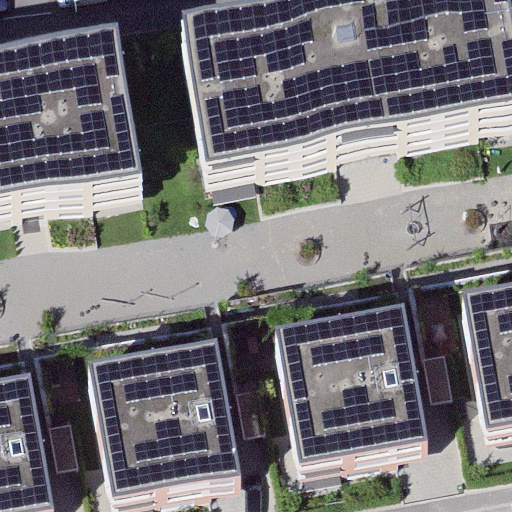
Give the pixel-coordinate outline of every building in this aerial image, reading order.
[(489,0),(298,0),(172,25),(193,129),(243,119),(248,146),(324,131),(318,103),(382,91),(387,118),(467,102),(462,74),(503,66),(489,0)] [(108,34),(0,55),(0,167),(1,168),(6,195),(87,179),(82,151),(129,142),(108,34)] [(511,282),(457,293),(487,441),(511,435),(511,282)] [(398,302),(274,328),(304,473),(342,466),(346,485),(433,468),(398,302)] [(210,338),(85,364),(115,507),(158,499),(160,511),(190,511),(245,501),(210,338)] [(50,511),(22,372),(0,376),(0,511),(50,511)]
